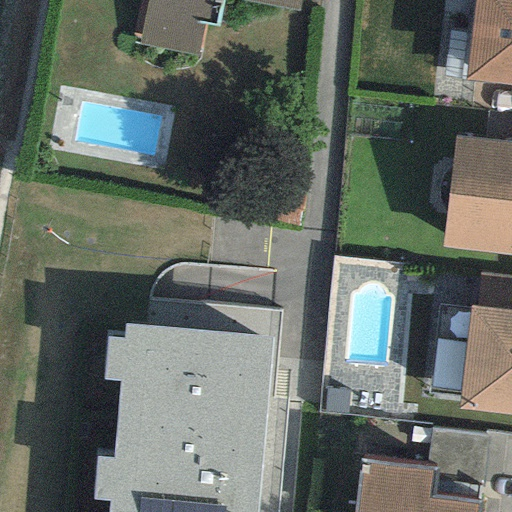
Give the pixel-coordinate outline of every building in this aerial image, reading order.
[(239,0),(296,11),(298,0),(147,0),(139,46),(196,56),(203,24),(217,26),(221,0),(239,0)] [(511,0),(479,0),(470,78),(511,83),(511,0)] [(511,144),(510,144),(457,138),(444,244),(511,252),(511,144)] [(511,304),(466,300),(456,402),(511,407),(511,304)] [(255,511),(272,339),(123,325),(122,341),(106,340),(102,381),(119,382),(112,459),(94,457),(90,500),(108,501),(106,511),(255,511)] [(426,397),(451,399),(457,341),(432,338),(426,397)] [(432,463),(360,455),(354,511),(477,511),(479,493),(430,487),(432,463)]
